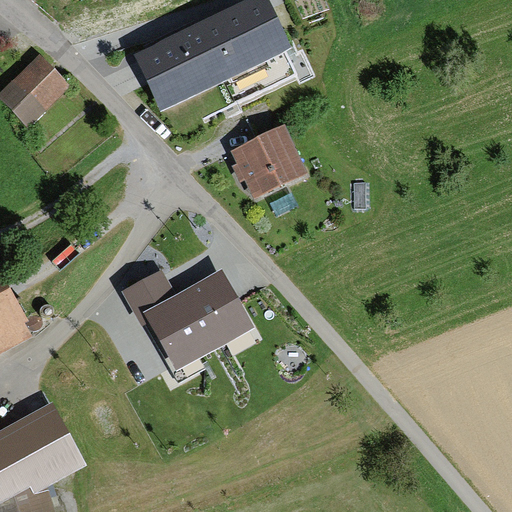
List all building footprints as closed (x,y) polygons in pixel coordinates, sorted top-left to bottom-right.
[(119,0),(73,0),(82,18),(119,0)] [(264,0),(263,0),(134,59),(161,117),(227,87),(236,105),(299,76),(264,0)] [(36,57),(0,94),(0,100),(25,124),(64,84),(36,57)] [(284,131),(230,156),(250,199),(304,174),(284,131)] [(166,276),(124,300),(167,376),(250,329),(219,274),(178,296),(166,276)] [(0,283),(0,350),(29,334),(0,283)] [(0,508),(31,491),(34,498),(39,495),(88,467),(54,407),(0,437),(0,508)] [(0,508),(0,511),(55,511),(50,493),(40,496),(39,495),(34,498),(31,491),(0,508)]
